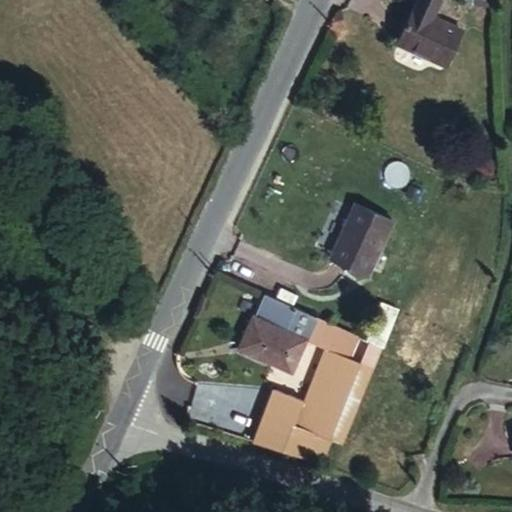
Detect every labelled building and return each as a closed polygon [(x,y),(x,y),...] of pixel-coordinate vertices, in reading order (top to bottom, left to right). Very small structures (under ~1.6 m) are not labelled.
[(441,0),(414,0),(394,42),(443,65),(459,33),(429,18),(433,10),(436,12),(441,0)] [(359,207),(334,260),(370,277),(395,223),(359,207)] [(448,331),(474,341),(492,292),(464,283),(448,331)] [(353,334),(266,294),(241,345),(294,371),(310,338),(344,353),(353,334)] [(300,404),(291,424),(339,444),(370,370),(324,353),(300,404)] [(271,391),(261,412),(291,424),(300,404),(271,391)]
